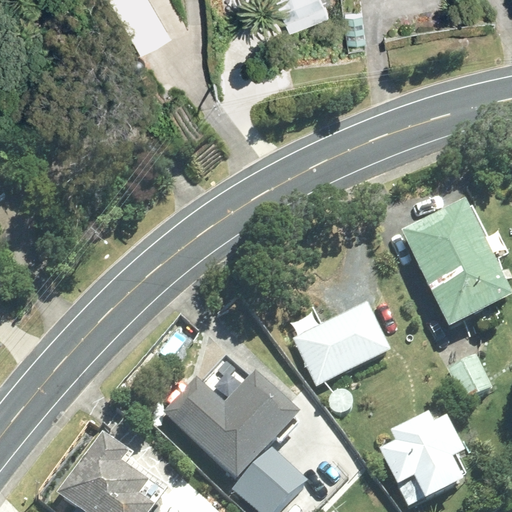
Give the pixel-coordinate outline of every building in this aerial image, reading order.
[(110,0),(142,52),(171,34),(150,0),(110,0)] [(322,0),(293,0),(297,12),(323,3),(322,0)] [(404,241),(452,341),(511,311),(511,299),(468,210),(404,241)] [(371,310),(296,345),(318,392),(393,358),(371,310)] [(495,396),(479,362),(450,376),(467,410),(495,396)] [(165,419),(241,492),(245,488),(251,494),(260,485),(253,479),(304,427),(258,382),(228,413),(199,385),(165,419)] [(432,422),(394,440),(399,451),(384,459),(408,511),(420,511),(427,509),(428,511),(435,511),(468,497),(464,488),(469,486),(462,471),(470,468),(451,427),(438,434),(432,422)] [(103,481),(80,511),(125,511),(132,503),(103,481)]
